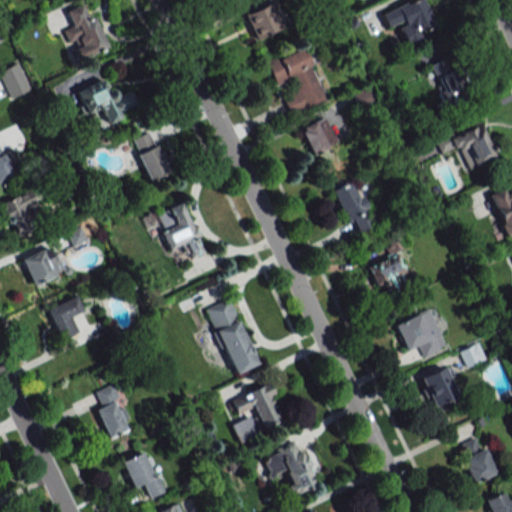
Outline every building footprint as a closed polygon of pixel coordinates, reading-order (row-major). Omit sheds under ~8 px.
[(411,0),(379,12),(386,29),(396,25),(404,46),(422,39),(418,31),(432,26),(422,0),(411,0)] [(242,14),(253,40),(281,28),(270,2),(242,14)] [(106,47),(84,3),(65,12),(72,26),(62,31),(69,46),(71,45),(78,61),(106,47)] [(265,62),(273,85),(291,78),(297,92),(283,98),(289,115),(324,102),(303,48),(265,62)] [(429,65),(444,100),(464,91),(449,56),(429,65)] [(29,88),(16,63),(0,70),(0,80),(9,98),(29,88)] [(75,90),(85,114),(99,109),(105,125),(119,120),(116,112),(135,105),(129,90),(111,97),(104,78),(75,90)] [(298,129),(310,154),(335,143),(323,117),(298,129)] [(466,170),(494,159),(480,122),(434,140),(440,156),(457,149),(466,170)] [(129,140),(147,181),(168,172),(149,131),(129,140)] [(0,181),(12,176),(0,148),(0,181)] [(331,191),(352,234),(372,224),(351,182),(331,191)] [(511,192),(507,195),(504,188),(487,195),(504,235),(511,232),(511,192)] [(0,203),(0,210),(13,238),(31,230),(21,208),(33,203),(27,190),(0,203)] [(152,213),(167,252),(183,246),(188,259),(203,253),(184,201),(152,213)] [(86,240),(78,226),(64,234),(72,248),(86,240)] [(28,282),(57,275),(49,248),(21,256),(28,282)] [(406,286),(398,255),(367,264),(373,288),(384,285),(386,291),(406,286)] [(60,340),(77,331),(70,317),(81,312),(72,296),(45,311),(60,340)] [(257,364),(227,298),(202,309),(231,375),(257,364)] [(420,357),(443,348),(428,309),(393,323),(404,352),(417,347),(420,357)] [(458,351),(465,367),(483,360),(477,344),(458,351)] [(422,373),(427,406),(455,401),(450,368),(422,373)] [(105,438),(126,429),(122,420),(124,419),(110,384),(93,391),(100,407),(94,410),(105,438)] [(235,416),(252,409),(260,430),(281,421),(267,384),(228,399),(235,416)] [(455,448),(472,483),(495,472),(478,437),(455,448)] [(259,456),(267,478),(283,472),(291,495),(314,487),(299,442),(259,456)] [(118,462),(131,489),(141,485),(147,498),(161,491),(143,451),(118,462)] [(481,501),(485,511),(511,511),(511,509),(505,492),(481,501)] [(180,511),(177,503),(153,511),(180,511)]
